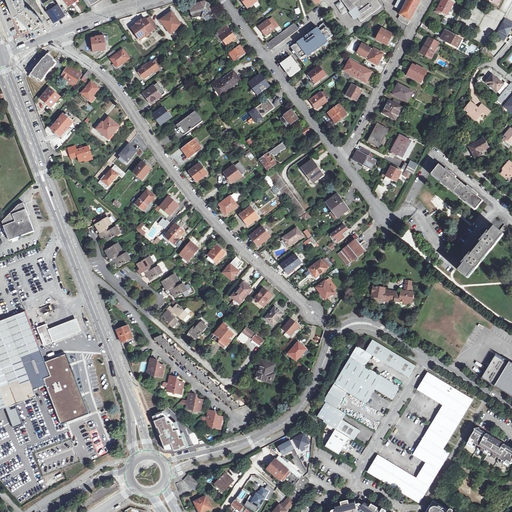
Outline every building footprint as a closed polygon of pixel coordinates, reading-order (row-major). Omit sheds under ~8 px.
[(41,11),(34,0),(23,0),(22,1),(21,0),(7,0),(13,15),(15,14),(31,29),(39,26),(39,23),(41,21),(31,11),(34,8),(39,13),(41,11)] [(54,0),(39,0),(47,11),(46,11),(53,21),(56,20),(64,14),(58,4),(57,4),(54,0)] [(342,0),(351,12),(357,7),(362,14),(358,17),(361,22),(382,6),(377,0),(342,0)] [(403,9),(407,0),(399,0),(396,6),(403,9)] [(407,0),(403,9),(401,13),(400,17),(401,19),(403,20),(405,21),(407,22),(409,23),(411,19),(412,19),(421,0),(407,0)] [(454,3),(447,0),(443,0),(439,9),(448,14),(454,3)] [(195,19),(201,21),(206,23),(207,23),(208,23),(218,16),(209,3),(207,2),(205,1),(190,6),(194,19),(195,19)] [(357,7),(351,12),(356,19),(358,17),(362,14),(357,7)] [(161,18),(172,34),(183,26),(172,10),(161,18)] [(273,17),(269,20),(275,28),(279,26),(273,17)] [(138,25),(133,28),(137,33),(136,35),(139,40),(139,41),(140,41),(141,42),(142,42),(148,38),(147,36),(150,34),(149,33),(154,30),(146,19),(142,21),(141,21),(137,24),(138,25)] [(260,26),(266,35),(275,28),(269,20),(260,26)] [(511,26),(511,24),(505,20),(498,32),(506,36),(511,26)] [(294,33),(299,30),(295,23),(266,44),(271,50),(294,34),(294,33)] [(292,47),(301,60),(333,36),(324,23),(320,26),(321,27),(319,28),(319,27),(298,43),(296,45),(296,44),(292,47)] [(222,35),(219,37),(222,41),(224,40),(235,32),(233,31),(232,31),(228,25),(219,31),(222,35)] [(377,39),(387,44),(389,40),(391,41),(394,35),(382,29),(377,39)] [(461,39),(446,31),(442,38),(442,39),(442,40),(457,48),(461,39)] [(235,32),(224,40),(227,45),(237,38),(235,35),(236,34),(235,32)] [(496,37),(503,41),(506,36),(498,32),(496,37)] [(97,38),(92,38),(93,47),(95,46),(96,51),(106,50),(104,36),(97,37),(97,38)] [(439,43),(429,38),(421,53),(431,58),(431,57),(432,57),(439,43)] [(367,59),(367,60),(378,66),(384,53),(373,47),(372,48),(362,42),(356,53),(367,59)] [(246,53),(240,45),(229,54),(234,60),(240,55),(241,57),(246,53)] [(115,50),(108,55),(115,63),(118,67),(123,63),(130,58),(123,50),(117,54),(115,50)] [(59,70),(65,63),(56,58),(54,60),(48,55),(45,58),(44,58),(41,62),(40,62),(37,66),(34,70),(34,71),(31,74),(38,80),(39,79),(42,81),(45,77),(45,76),(52,68),(53,68),(54,66),(59,70)] [(291,57),(282,64),(292,76),(301,69),(291,57)] [(154,61),(160,69),(163,66),(157,58),(154,61)] [(350,59),(344,70),(351,74),(352,72),(362,78),(362,80),(366,82),(372,71),(350,59)] [(142,68),(139,71),(144,77),(144,79),(155,71),(156,72),(160,69),(154,61),(153,60),(148,64),(147,63),(141,67),(142,68)] [(417,67),(413,65),(408,75),(421,82),(427,71),(417,66),(417,67)] [(69,66),(61,78),(66,80),(64,83),(69,86),(70,83),(75,86),(82,74),(69,66)] [(309,74),(313,80),(316,82),(326,75),(319,66),(309,74)] [(349,78),(351,74),(344,70),(342,69),(340,74),(349,78)] [(144,79),(144,77),(143,78),(145,82),(156,73),(156,72),(155,71),(144,79)] [(229,79),(227,76),(214,86),(219,93),(226,88),(227,89),(239,80),(238,79),(240,78),(236,74),(229,79)] [(251,82),(258,93),(269,85),(261,74),(251,82)] [(503,85),(492,76),(486,84),(497,93),(503,85)] [(91,82),(82,93),(90,100),(99,89),(91,82)] [(158,83),(145,93),(152,103),(165,93),(158,83)] [(364,89),(352,83),(346,95),(356,101),(357,99),(359,100),(364,89)] [(413,92),(398,85),(396,90),(397,91),(395,95),(408,102),(413,92)] [(50,88),(41,98),(52,107),(55,104),(60,97),(50,88)] [(310,102),(314,107),(315,106),(317,108),(321,105),(327,100),(321,92),(310,99),(311,101),(310,102)] [(262,117),(272,109),(269,104),(272,102),(269,98),(250,113),(257,123),(263,118),(262,117)] [(393,102),(391,101),(387,108),(386,107),(383,113),(396,119),(402,107),(399,106),(393,102)] [(478,109),(470,103),(464,110),(468,114),(477,121),(482,114),(487,117),(490,113),(481,106),(478,109)] [(340,104),(328,113),(336,123),(347,114),(340,104)] [(164,107),(154,115),(161,125),(171,117),(164,107)] [(300,120),(292,110),(281,118),(289,130),(294,126),(293,125),(300,120)] [(194,113),(201,123),(203,121),(195,112),(194,113)] [(248,112),(240,118),(242,121),(250,116),(248,112)] [(64,114),(51,129),(59,135),(61,137),(73,123),(68,119),(70,117),(67,113),(65,115),(64,114)] [(194,113),(177,125),(179,128),(181,127),(186,134),(201,123),(194,113)] [(476,122),(477,121),(468,114),(467,115),(476,122)] [(103,123),(97,129),(109,139),(119,127),(109,118),(104,124),(103,123)] [(389,128),(378,123),(374,131),(376,132),(373,140),(375,141),(374,144),(379,147),(389,128)] [(511,128),(511,130),(510,129),(503,137),(504,138),(506,140),(509,143),(511,142),(511,128)] [(409,140),(400,135),(391,151),(403,157),(407,149),(406,148),(409,140)] [(195,139),(183,149),(190,158),(202,149),(195,139)] [(487,148),(482,141),(469,148),(475,159),(481,155),(480,152),(487,148)] [(283,142),(260,158),(268,169),(272,166),(271,165),(275,161),(270,154),(273,152),(275,155),(286,147),(283,142)] [(119,156),(122,159),(127,163),(135,154),(140,158),(144,153),(140,147),(139,148),(136,152),(132,148),(133,147),(129,144),(119,156)] [(75,146),(68,148),(71,158),(78,156),(80,162),(85,160),(85,159),(92,157),(89,147),(76,150),(75,146)] [(371,151),(362,147),(360,151),(358,150),(354,159),(372,168),(376,159),(369,156),(371,151)] [(304,168),(314,183),(325,174),(314,160),(304,168)] [(410,173),(414,174),(418,163),(410,160),(408,164),(404,163),(401,171),(404,172),(402,175),(409,178),(410,173)] [(142,162),(133,172),(142,180),(151,170),(142,162)] [(235,166),(242,175),(247,171),(240,162),(235,166)] [(511,164),(508,162),(502,170),(502,172),(501,175),(505,178),(511,177),(511,164)] [(201,164),(190,171),(198,182),(208,174),(201,164)] [(106,176),(102,181),(109,187),(119,175),(122,178),(125,174),(115,165),(106,176)] [(234,165),(225,173),(228,176),(226,178),(231,184),(242,176),(242,175),(235,166),(234,165)] [(444,169),(438,165),(431,174),(441,181),(440,183),(446,188),(447,187),(459,197),(459,198),(464,203),(465,202),(475,209),(482,200),(476,195),(477,194),(467,186),(466,187),(454,178),(455,177),(445,168),(444,169)] [(402,172),(391,166),(385,178),(391,181),(392,180),(396,182),(402,172)] [(300,215),(306,210),(277,173),(271,177),(300,215)] [(109,187),(102,181),(100,183),(107,189),(109,187)] [(143,194),(135,204),(146,212),(153,205),(150,203),(155,197),(148,191),(145,195),(143,194)] [(238,191),(231,196),(234,201),(238,199),(241,196),(238,191)] [(328,203),(338,217),(349,209),(339,195),(328,203)] [(160,206),(170,215),(179,205),(169,196),(160,206)] [(231,196),(219,205),(227,215),(238,206),(234,201),(231,196)] [(115,200),(111,205),(117,210),(121,205),(115,200)] [(10,241),(35,231),(29,217),(24,203),(19,205),(2,222),(10,241)] [(251,207),(241,215),(248,225),(259,217),(251,207)] [(108,218),(106,214),(100,218),(102,221),(95,225),(99,230),(96,232),(98,235),(99,234),(101,238),(105,235),(108,241),(121,233),(117,227),(110,230),(108,226),(112,224),(108,217),(108,218)] [(165,229),(170,223),(167,220),(161,226),(165,229)] [(176,224),(165,237),(174,245),(179,239),(178,238),(185,231),(180,227),(176,224)] [(462,265),(458,271),(466,278),(474,268),(476,269),(480,263),(479,262),(489,249),(491,250),(496,244),(495,243),(507,228),(504,224),(499,230),(494,226),(489,232),(488,231),(479,241),(480,242),(471,254),(470,253),(460,264),(462,265)] [(341,234),(343,236),(347,233),(345,231),(347,229),(344,225),(331,234),(334,239),(339,235),(341,234)] [(262,227),(251,236),(259,246),(271,237),(262,227)] [(291,234),(284,239),(284,240),(289,246),(289,247),(304,236),(298,228),(290,233),(291,234)] [(345,249),(354,261),(365,253),(356,240),(345,249)] [(191,242),(180,255),(183,257),(184,257),(189,260),(199,249),(191,242)] [(122,251),(118,244),(106,251),(109,256),(106,258),(108,261),(109,260),(111,264),(115,262),(118,267),(131,260),(127,253),(120,257),(118,253),(122,251)] [(217,245),(208,255),(209,256),(215,261),(217,263),(226,253),(217,245)] [(295,255),(282,265),(288,273),(301,263),(295,255)] [(154,264),(150,257),(138,264),(141,270),(138,271),(140,275),(141,274),(143,277),(147,275),(150,280),(162,273),(159,266),(152,270),(150,266),(154,264)] [(321,260),(309,269),(313,274),(314,274),(317,277),(328,269),(328,268),(330,267),(324,259),(322,261),(321,260)] [(230,264),(223,273),(232,280),(239,272),(230,264)] [(179,281),(175,274),(162,282),(165,287),(163,289),(164,292),(166,291),(168,295),(172,292),(175,298),(187,291),(183,284),(177,288),(175,284),(179,281)] [(333,291),(334,291),(337,289),(330,279),(327,282),(333,291)] [(327,282),(326,281),(317,287),(322,293),(321,294),(326,300),(333,294),(334,295),(336,293),(334,291),(333,291),(327,282)] [(244,282),(232,297),(240,303),(252,289),(244,282)] [(402,294),(397,293),(386,291),(387,289),(387,287),(375,285),(373,295),(375,296),(375,298),(380,299),(381,296),(384,297),(384,298),(390,299),(402,301),(402,300),(405,301),(405,303),(410,304),(411,302),(413,302),(415,292),(413,291),(414,285),(407,284),(405,290),(403,290),(402,292),(402,294)] [(264,289),(255,299),(263,306),(272,296),(264,289)] [(166,313),(162,318),(173,328),(178,322),(175,318),(177,315),(183,320),(188,314),(177,305),(173,309),(170,306),(167,309),(166,308),(163,311),(166,313)] [(270,312),(265,318),(274,326),(283,314),(276,308),(271,313),(270,312)] [(60,424),(80,416),(88,413),(83,402),(79,388),(74,377),(72,371),(69,365),(68,362),(67,358),(65,354),(46,362),(25,311),(0,321),(0,410),(7,408),(36,397),(33,389),(45,385),(60,424)] [(48,330),(53,342),(67,337),(82,331),(77,319),(48,330)] [(291,319),(283,329),(291,336),(296,329),(299,326),(291,319)] [(224,322),(213,335),(220,341),(218,343),(225,348),(231,340),(230,339),(234,334),(227,328),(228,326),(224,322)] [(195,325),(187,335),(190,337),(192,335),(196,339),(206,328),(203,325),(200,323),(197,326),(195,325)] [(47,325),(38,328),(45,345),(53,342),(48,330),(47,325)] [(117,331),(121,343),(133,338),(128,326),(117,331)] [(230,339),(231,340),(237,333),(228,326),(227,328),(234,334),(230,339)] [(246,327),(237,338),(244,344),(249,337),(260,346),(264,341),(246,327)] [(233,411),(239,408),(238,403),(236,404),(235,401),(235,402),(234,399),(232,400),(230,397),(228,397),(226,393),(225,393),(224,391),(223,391),(222,389),(220,390),(219,386),(216,387),(214,383),(213,383),(212,381),(211,381),(210,379),(209,380),(207,376),(205,377),(203,373),(202,373),(201,371),(200,371),(199,369),(197,370),(196,366),(193,367),(191,362),(190,363),(189,361),(188,361),(188,359),(186,360),(184,356),(182,357),(180,352),(179,353),(178,350),(177,351),(176,349),(174,349),(173,346),(170,347),(168,342),(167,340),(165,341),(165,339),(163,339),(161,336),(154,339),(156,342),(158,342),(160,345),(162,345),(164,350),(166,349),(168,352),(170,352),(171,356),(174,355),(176,359),(177,359),(179,363),(181,362),(183,366),(185,365),(187,370),(189,369),(190,373),(192,372),(194,376),(197,375),(199,380),(200,379),(202,383),(204,382),(206,387),(208,386),(210,390),(212,390),(213,393),(215,392),(217,397),(220,396),(222,401),(223,400),(225,403),(227,402),(229,407),(231,406),(233,411)] [(350,357),(365,366),(372,355),(409,377),(416,366),(372,340),(366,351),(357,346),(350,357)] [(293,348),(288,354),(296,361),(306,349),(299,343),(294,349),(293,348)] [(511,362),(497,353),(482,378),(511,395),(511,362)] [(346,392),(365,404),(374,389),(392,400),(400,387),(365,366),(350,357),(334,385),(346,392)] [(148,370),(151,371),(150,375),(162,377),(164,366),(157,364),(158,361),(150,359),(148,370)] [(262,361),(256,378),(272,383),(273,379),(273,377),(272,376),(271,376),(272,373),(275,365),(262,361)] [(397,467),(378,455),(368,472),(375,477),(419,503),(449,453),(443,450),(463,416),(473,400),(428,372),(417,390),(443,405),(413,455),(426,462),(424,465),(416,478),(397,467)] [(177,377),(170,376),(168,383),(167,387),(170,388),(170,392),(181,394),(184,383),(177,381),(177,377)] [(326,401),(337,408),(346,392),(334,385),(324,400),(326,401)] [(196,395),(189,393),(188,400),(183,399),(182,404),(187,404),(190,405),(189,409),(201,412),(204,400),(196,399),(197,395),(196,395)] [(145,404),(147,410),(151,409),(152,411),(155,409),(154,407),(158,406),(156,400),(154,400),(153,398),(151,399),(150,397),(145,399),(144,399),(146,404),(145,404)] [(348,437),(353,440),(358,433),(357,433),(357,432),(356,430),(356,429),(356,428),(342,420),(346,413),(337,408),(326,401),(317,416),(323,420),(323,422),(335,429),(348,437)] [(7,408),(0,410),(0,417),(9,414),(7,408)] [(209,411),(207,418),(207,422),(210,422),(209,426),(221,428),(223,417),(216,416),(216,412),(209,411)] [(163,413),(153,417),(157,429),(159,428),(161,435),(160,436),(166,450),(174,449),(174,451),(186,448),(179,429),(177,430),(174,422),(163,413)] [(449,510),(433,501),(426,511),(511,511),(511,448),(510,447),(509,448),(506,447),(506,445),(505,444),(504,444),(503,445),(502,446),(489,437),(490,436),(489,435),(487,434),(486,434),(485,434),(480,431),(480,429),(480,428),(474,429),(475,431),(473,434),(471,434),(471,437),(469,437),(469,440),(467,443),(475,447),(476,445),(482,448),(480,450),(508,466),(510,464),(511,462),(511,461),(511,511),(453,511),(453,510),(452,510),(452,509),(451,509),(450,509),(449,510)] [(348,437),(335,429),(325,446),(339,454),(348,437)] [(303,434),(290,441),(294,448),(298,455),(301,453),(299,448),(308,443),(303,434)] [(503,445),(504,444),(504,443),(490,435),(489,435),(490,436),(489,437),(502,446),(503,445)] [(278,447),(283,455),(291,451),(291,450),(294,448),(290,441),(278,447)] [(278,456),(275,460),(299,480),(302,476),(278,456)] [(304,490),(308,480),(302,476),(299,480),(275,460),(267,469),(291,489),(286,494),(297,503),(304,490)] [(226,473),(215,484),(222,490),(224,488),(225,489),(233,480),(226,473)] [(188,475),(183,480),(194,490),(194,491),(200,485),(188,475)] [(256,495),(252,502),(248,500),(246,505),(257,511),(260,506),(260,507),(267,497),(271,499),(275,491),(269,486),(266,490),(263,488),(261,491),(260,494),(259,493),(258,493),(257,493),(256,495)] [(206,496),(193,503),(195,507),(197,507),(199,511),(203,511),(212,508),(207,498),(208,498),(207,496),(207,497),(206,496)] [(382,511),(383,511),(384,511),(385,511),(386,511),(383,509),(381,511),(378,509),(377,508),(371,505),(366,502),(365,503),(362,501),(363,500),(361,499),(359,499),(358,499),(358,501),(355,501),(355,500),(348,502),(348,501),(341,503),(334,505),(335,507),(332,508),(331,506),(329,506),(328,508),(327,509),(328,509),(326,511),(325,511),(382,511)] [(235,500),(232,505),(241,511),(244,511),(246,509),(235,500)] [(278,508),(273,511),(285,511),(292,505),(286,501),(283,504),(281,506),(280,506),(279,505),(278,508)]
